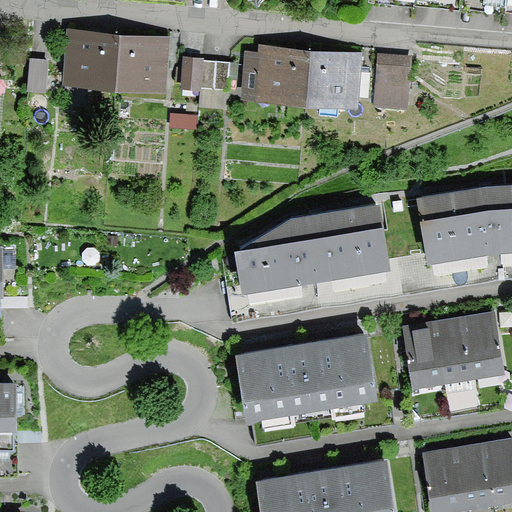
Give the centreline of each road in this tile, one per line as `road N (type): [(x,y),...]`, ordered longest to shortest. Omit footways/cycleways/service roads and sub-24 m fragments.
road 1 (residential): [(85,511),(64,482),(72,456),(190,418),(201,380),(185,360),(168,356),(78,379),(58,361),(56,332),(91,309),(185,307)]
road 2 (residential): [(0,3),(511,41)]
road 3 (residential): [(221,511),(211,492),(192,480),(117,511)]
